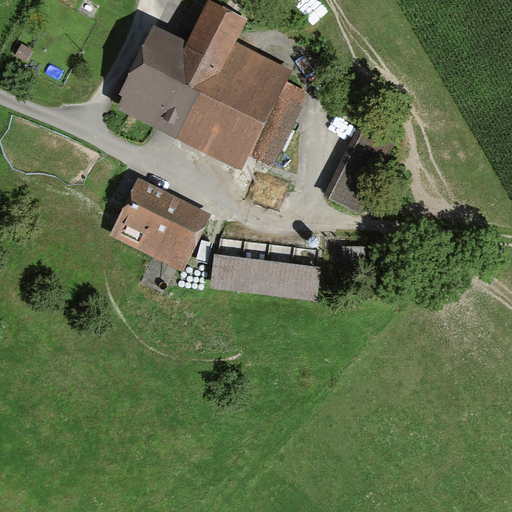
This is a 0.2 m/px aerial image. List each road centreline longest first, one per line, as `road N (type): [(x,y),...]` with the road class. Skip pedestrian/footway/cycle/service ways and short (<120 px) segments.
road 1 (track): [(430,246),(336,229),(239,225),(219,202),(0,97)]
road 2 (track): [(142,0),(134,44),(81,131)]
